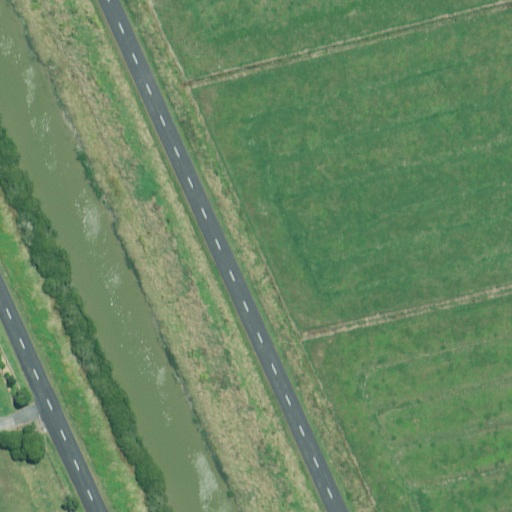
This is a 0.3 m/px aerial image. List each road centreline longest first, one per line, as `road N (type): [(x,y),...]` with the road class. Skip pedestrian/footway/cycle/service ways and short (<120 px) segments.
road 1 (unclassified): [(102,0),(332,511)]
road 2 (unclassified): [(92,511),(0,308)]
